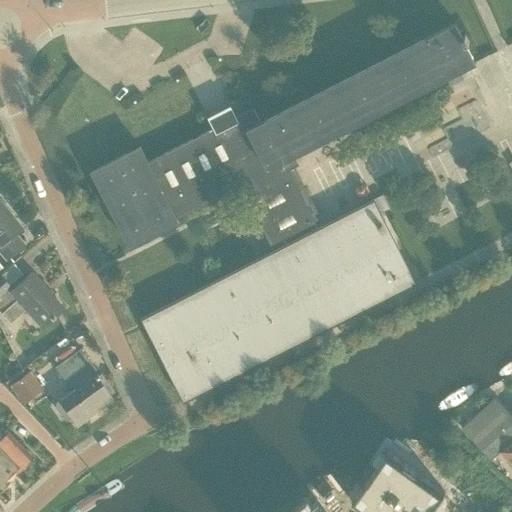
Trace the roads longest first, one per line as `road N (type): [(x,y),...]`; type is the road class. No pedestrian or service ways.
road 1 (residential): [(73,472),(150,420),(0,68)]
road 2 (unclassified): [(6,16),(165,0)]
